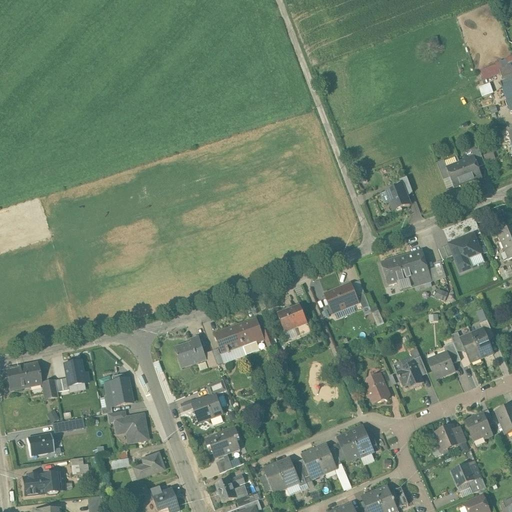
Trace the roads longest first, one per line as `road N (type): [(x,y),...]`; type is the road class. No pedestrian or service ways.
road 1 (unclassified): [(372,246),(279,0)]
road 2 (unclassified): [(138,333),(372,246)]
road 3 (unclassified): [(199,511),(138,333)]
road 4 (unclassified): [(372,246),(511,189)]
road 5 (unclassified): [(0,363),(138,333)]
road 6 (residential): [(398,431),(511,383)]
road 7 (residential): [(286,450),(363,418),(398,431)]
